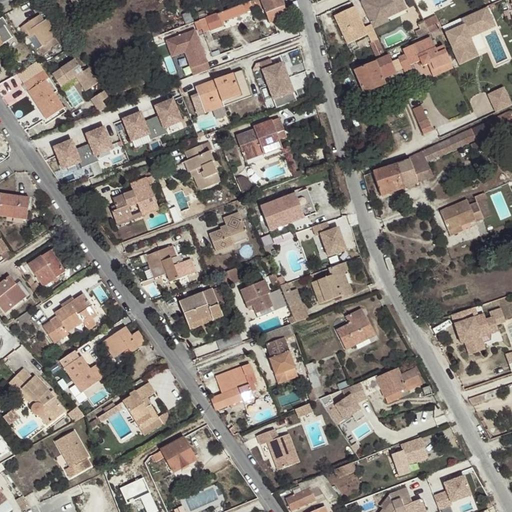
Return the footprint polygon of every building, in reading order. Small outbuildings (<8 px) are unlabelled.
[(260,0),(255,0),(242,5),(246,14),(263,8),(260,0)] [(288,16),(281,0),(260,0),(263,8),(269,24),(288,16)] [(402,0),(360,0),(372,29),(408,13),(402,0)] [(242,5),(206,19),(199,21),(203,32),(209,30),(210,32),(222,28),(220,23),(246,14),(242,5)] [(354,6),(331,15),(345,48),(367,39),(354,6)] [(486,7),(462,18),(465,26),(446,34),(458,61),(476,53),(470,38),(468,35),(493,23),(486,7)] [(436,16),(424,21),(425,25),(437,19),(436,16)] [(39,17),(24,27),(32,38),(29,39),(37,50),(39,49),(43,55),(59,45),(55,39),(59,36),(47,20),(44,23),(39,17)] [(437,19),(425,25),(430,34),(438,30),(441,29),(437,19)] [(0,47),(12,39),(0,20),(0,47)] [(468,35),(470,38),(494,26),(493,23),(468,35)] [(24,27),(20,30),(27,40),(29,39),(32,38),(24,27)] [(195,32),(166,42),(171,57),(184,53),(192,77),(210,71),(195,32)] [(430,72),(450,63),(443,45),(435,49),(430,38),(402,50),(404,55),(398,58),(404,73),(411,70),(410,66),(420,62),(422,68),(428,66),(430,72)] [(476,53),(458,61),(460,64),(478,56),(476,53)] [(396,73),(389,56),(354,70),(363,94),(384,84),(382,79),(396,73)] [(83,94),(99,83),(87,66),(80,70),(73,58),(50,73),(55,81),(59,78),(62,82),(71,76),(74,74),(77,79),(75,81),(83,94)] [(289,78),(283,63),(274,66),(272,60),(262,63),(269,84),(289,78)] [(452,69),(450,63),(430,72),(433,77),(452,69)] [(166,74),(161,65),(110,85),(117,94),(166,74)] [(239,95),(249,91),(241,72),(195,89),(205,114),(223,107),(221,101),(228,99),(228,101),(240,97),(239,95)] [(48,79),(44,73),(23,87),(46,120),(63,109),(45,82),(48,79)] [(173,85),(169,78),(160,81),(163,89),(173,85)] [(289,78),(269,84),(277,108),(297,102),(289,78)] [(77,85),(67,90),(75,107),(85,102),(77,85)] [(488,95),(495,113),(510,106),(503,88),(488,95)] [(251,97),(249,91),(239,95),(240,97),(228,101),(228,99),(221,101),(223,107),(251,97)] [(109,98),(104,92),(91,100),(99,113),(107,109),(102,102),(109,98)] [(174,102),(157,109),(160,117),(163,125),(181,118),(174,102)] [(511,110),(499,116),(506,130),(511,127),(511,110)] [(140,115),(122,121),(129,137),(146,130),(143,124),(140,115)] [(160,117),(143,124),(146,130),(149,137),(166,131),(163,125),(160,117)] [(236,138),(243,158),(261,151),(263,155),(263,157),(282,149),(279,141),(276,134),(283,131),(278,119),(253,128),(254,132),(236,138)] [(417,123),(423,136),(432,131),(427,120),(417,123)] [(104,129),(87,136),(90,144),(93,151),(110,145),(104,129)] [(472,129),(422,152),(426,161),(476,141),(472,129)] [(283,131),(276,134),(279,141),(285,139),(283,131)] [(71,142),(54,149),(60,165),(77,158),(74,151),(71,142)] [(90,144),(74,151),(77,158),(79,165),(96,158),(93,151),(90,144)] [(213,164),(214,163),(210,152),(204,155),(201,146),(185,153),(188,161),(185,162),(190,174),(197,171),(199,177),(196,178),(201,190),(220,183),(214,169),(213,164)] [(261,151),(243,158),(245,162),(263,155),(261,151)] [(426,161),(422,152),(409,158),(410,160),(418,183),(433,178),(426,161)] [(418,183),(410,160),(373,172),(382,196),(418,183)] [(197,171),(190,174),(192,179),(196,178),(199,177),(197,171)] [(293,174),(295,180),(303,177),(301,171),(293,174)] [(141,214),(143,217),(159,211),(147,179),(130,186),(132,192),(113,200),(115,206),(115,207),(116,211),(113,212),(111,213),(116,223),(132,217),(128,208),(138,204),(141,214)] [(238,182),(243,193),(252,189),(252,187),(251,185),(249,183),(247,181),(244,181),(242,180),(238,182)] [(260,208),(270,231),(304,218),(302,210),(312,206),(306,190),(260,208)] [(0,216),(27,221),(30,200),(0,195),(0,216)] [(448,233),(461,227),(475,221),(476,223),(483,220),(476,203),(470,206),(467,200),(439,212),(448,233)] [(302,210),(304,218),(315,214),(312,206),(302,210)] [(117,227),(143,217),(141,214),(132,217),(116,223),(117,227)] [(230,236),(243,231),(245,230),(239,214),(223,220),(225,226),(220,228),(220,231),(209,236),(216,253),(234,246),(233,244),(230,236)] [(326,223),(312,228),(315,237),(320,236),(327,257),(346,251),(338,229),(329,232),(326,223)] [(463,231),(461,227),(448,233),(450,237),(463,231)] [(246,239),(243,231),(230,236),(233,244),(246,239)] [(29,266),(41,285),(51,279),(52,281),(65,273),(58,264),(65,259),(57,247),(29,266)] [(173,247),(159,253),(162,263),(171,259),(176,257),(173,247)] [(146,257),(150,268),(162,263),(159,253),(146,257)] [(195,274),(190,260),(174,266),(171,259),(162,263),(166,275),(170,283),(195,274)] [(166,275),(162,263),(150,268),(155,279),(166,275)] [(348,271),(345,263),(328,269),(330,276),(312,283),(319,305),(343,297),(344,298),(353,295),(349,285),(345,287),(342,278),(345,274),(348,271)] [(0,284),(0,283),(0,306),(6,314),(26,298),(16,285),(9,278),(0,284)] [(51,279),(41,285),(43,287),(52,281),(51,279)] [(16,285),(26,298),(29,295),(20,282),(16,285)] [(269,295),(264,282),(241,291),(246,305),(251,303),(257,319),(274,312),(268,296),(269,295)] [(280,287),(290,310),(302,305),(296,291),(291,292),(287,284),(280,287)] [(210,317),(212,321),(222,317),(212,290),(179,303),(188,326),(210,317)] [(50,322),(43,327),(53,344),(61,339),(61,340),(68,335),(67,334),(82,324),(83,326),(93,320),(98,316),(84,295),(74,301),(62,309),(63,309),(55,314),(56,317),(50,322)] [(60,306),(62,309),(74,301),(72,298),(60,306)] [(355,343),(373,333),(361,310),(345,318),(349,326),(336,332),(346,351),(356,346),(355,343)] [(468,310),(449,317),(459,345),(463,344),(467,356),(483,351),(479,338),(477,332),(486,328),(488,335),(496,332),(491,318),(483,321),(481,316),(472,319),(468,310)] [(189,330),(212,321),(210,317),(188,326),(189,330)] [(93,320),(83,326),(87,332),(97,326),(93,320)] [(294,337),(290,325),(262,336),(271,359),(269,360),(277,385),(286,381),(284,373),(295,369),(285,340),(294,337)] [(479,338),(488,335),(486,328),(477,332),(479,338)] [(113,359),(122,354),(128,350),(130,354),(145,345),(138,333),(131,337),(126,329),(103,343),(113,359)] [(375,336),(373,333),(355,343),(356,346),(375,336)] [(75,353),(59,363),(77,388),(82,384),(88,381),(90,384),(102,376),(96,366),(89,370),(81,358),(79,359),(75,353)] [(320,399),(324,397),(313,363),(305,365),(309,375),(308,375),(312,389),(316,401),(320,399)] [(210,399),(215,411),(242,401),(244,404),(254,399),(246,377),(252,374),(249,365),(215,378),(220,393),(222,395),(210,399)] [(54,399),(50,393),(47,390),(34,377),(33,379),(23,370),(9,384),(32,408),(31,410),(32,414),(36,416),(39,416),(47,427),(65,412),(54,399)] [(383,397),(404,389),(418,383),(414,371),(400,377),(398,370),(376,380),(375,379),(380,390),(383,397)] [(380,390),(375,379),(375,378),(367,381),(372,394),(380,390)] [(367,381),(360,384),(364,394),(365,397),(372,394),(367,381)] [(139,428),(158,416),(147,399),(155,394),(149,383),(135,392),(136,393),(122,402),(139,428)] [(364,394),(360,384),(328,397),(334,411),(344,407),(343,403),(364,394)] [(316,401),(312,389),(306,392),(310,403),(316,401)] [(407,395),(404,389),(383,397),(386,404),(407,395)] [(109,419),(119,412),(123,409),(119,404),(97,418),(101,424),(109,419)] [(308,404),(294,410),(298,418),(312,412),(308,404)] [(74,422),(84,417),(76,408),(68,415),(74,422)] [(11,425),(21,417),(15,409),(5,417),(11,425)] [(163,424),(158,416),(139,428),(144,436),(163,424)] [(260,446),(262,445),(268,443),(271,455),(278,471),(299,463),(289,435),(278,440),(275,430),(257,437),(260,446)] [(89,457),(74,431),(56,442),(70,468),(66,470),(71,479),(92,467),(87,459),(89,457)] [(195,461),(183,439),(152,456),(163,475),(172,470),(174,473),(195,461)] [(427,458),(420,441),(402,447),(408,465),(427,458)] [(268,443),(262,445),(267,457),(271,455),(268,443)] [(334,472),(354,464),(354,463),(333,471),(334,472)] [(356,470),(354,464),(334,472),(336,478),(356,470)] [(325,475),(299,485),(299,487),(302,492),(311,489),(315,497),(323,494),(328,503),(339,497),(325,475)] [(464,477),(445,483),(448,493),(435,497),(439,510),(453,506),(451,501),(469,495),(464,477)] [(0,479),(0,505),(13,496),(0,479)] [(302,492),(299,487),(293,490),(295,496),(286,499),(291,511),(316,501),(315,497),(311,489),(302,492)] [(407,498),(410,497),(407,489),(389,495),(379,508),(382,509),(385,511),(424,511),(426,511),(422,500),(412,503),(409,504),(407,498)]
